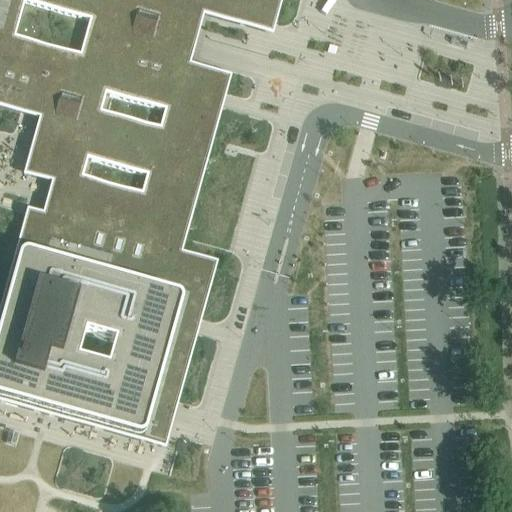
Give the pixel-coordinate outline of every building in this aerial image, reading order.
[(0,0),(0,107),(21,113),(47,121),(32,177),(59,185),(50,220),(31,215),(0,324),(0,401),(160,446),(171,409),(173,403),(192,334),(196,321),(211,265),(172,254),(172,252),(177,237),(204,138),(213,107),(216,94),(221,77),(180,66),(171,63),(178,38),(186,10),(264,32),(266,25),(272,0),(0,0)] [(451,4),(452,17),(464,16),(463,3),(451,4)] [(418,226),(418,213),(399,212),(398,226),(418,226)] [(378,213),(379,231),(393,230),(392,213),(378,213)] [(322,264),(304,262),(303,272),(321,274),(322,264)]
